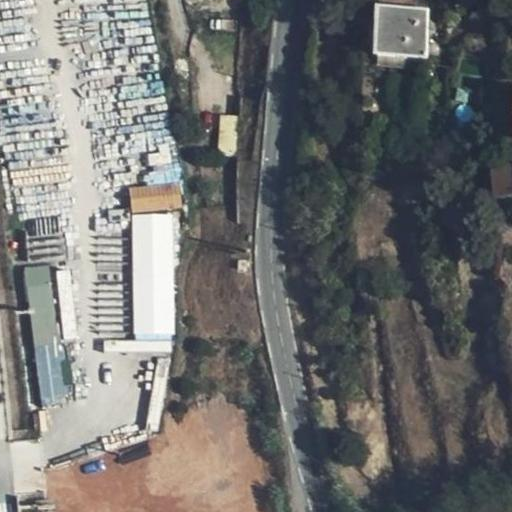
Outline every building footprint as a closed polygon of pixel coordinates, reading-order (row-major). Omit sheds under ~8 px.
[(423,59),(427,13),(392,8),(376,8),(373,56),(423,59)] [(412,141),(415,77),(394,77),(393,135),(393,141),(412,141)] [(239,116),(220,115),(218,154),(236,155),(239,116)] [(408,170),(409,147),(392,146),(391,169),(408,170)] [(179,183),(130,188),(132,212),(181,207),(179,183)] [(175,335),(173,214),(131,215),(133,336),(175,335)] [(49,265),(25,268),(42,404),(66,400),(49,265)] [(170,360),(157,358),(145,429),(158,432),(170,360)] [(47,433),(46,411),(33,412),(34,434),(47,433)]
